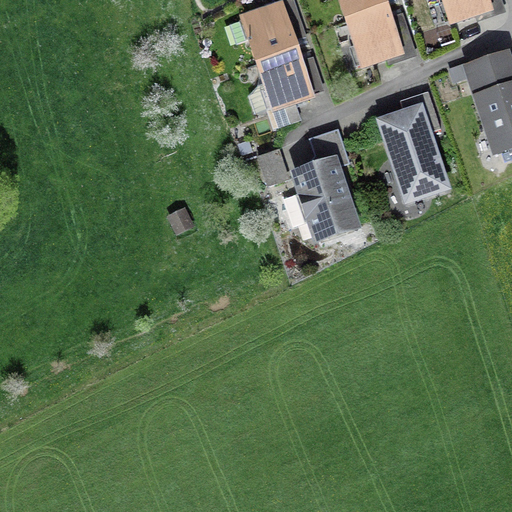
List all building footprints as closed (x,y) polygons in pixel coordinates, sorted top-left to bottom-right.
[(342,0),(350,22),(393,6),(390,0),(342,0)] [(493,0),(444,0),(455,29),(498,14),(493,0)] [(259,66),(302,52),(287,6),(244,20),(259,66)] [(393,6),(350,22),(368,69),(410,53),(393,6)] [(302,52),(259,66),(275,115),(318,101),(302,52)] [(511,82),(475,96),(498,157),(511,151),(511,82)] [(426,106),(379,122),(408,207),(455,191),(426,106)] [(291,182),(281,154),(259,161),(268,190),(291,182)] [(338,160),(294,176),(320,247),(364,231),(338,160)] [(185,211),(168,219),(178,239),(195,230),(185,211)]
